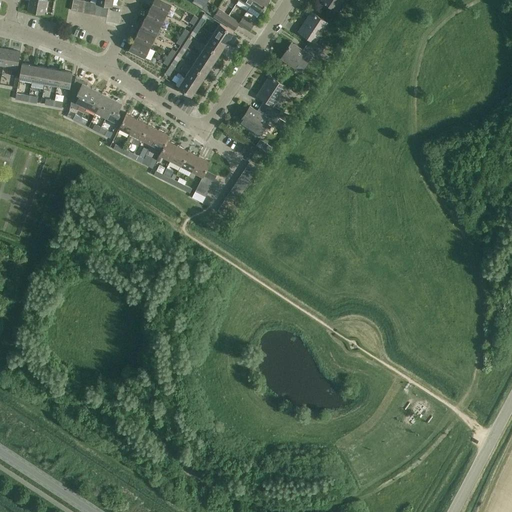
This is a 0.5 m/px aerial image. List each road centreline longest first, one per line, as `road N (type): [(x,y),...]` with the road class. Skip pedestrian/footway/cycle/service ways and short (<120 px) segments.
road 1 (residential): [(202,130),(290,0)]
road 2 (unclassified): [(455,511),(511,406)]
